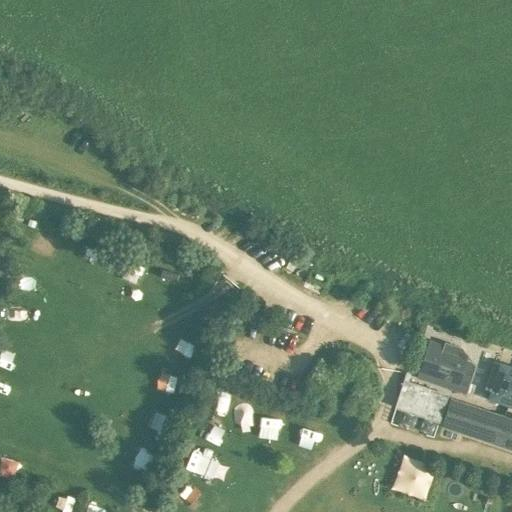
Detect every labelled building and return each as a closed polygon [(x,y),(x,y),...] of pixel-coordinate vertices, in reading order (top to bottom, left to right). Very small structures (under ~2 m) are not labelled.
[(80,272),(95,275),(99,253),(84,251),(80,272)] [(121,268),(115,284),(134,291),(140,275),(121,268)] [(143,289),(159,295),(165,276),(149,271),(143,289)] [(423,363),(421,368),(424,370),(422,378),(465,392),(474,366),(470,362),(465,360),(467,356),(460,348),(444,342),(443,347),(428,342),(423,359),(428,361),(426,365),(423,363)] [(184,345),(178,358),(195,366),(201,353),(184,345)] [(169,370),(161,389),(176,395),(184,376),(169,370)] [(397,399),(395,407),(511,447),(511,419),(403,383),(397,399)] [(245,389),(230,393),(234,409),(249,406),(245,389)] [(154,410),(151,425),(168,428),(171,413),(154,410)] [(203,422),(210,435),(220,430),(213,416),(203,422)] [(97,511),(115,511),(117,509),(101,503),(97,511)]
